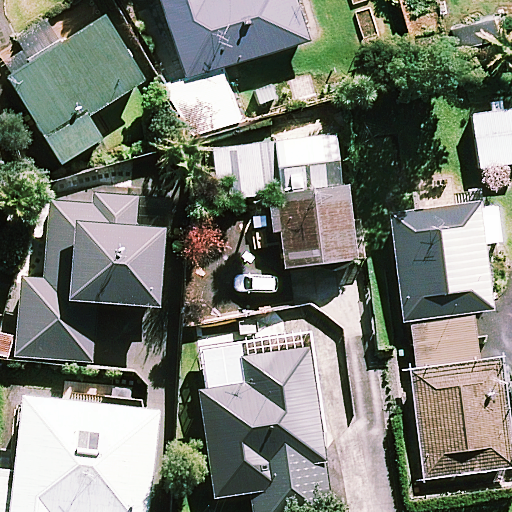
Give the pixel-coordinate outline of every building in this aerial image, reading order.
[(156,0),(180,76),(166,81),(177,114),(229,98),(218,62),(306,35),(295,0),(156,0)] [(135,81),(93,16),(0,76),(0,79),(55,164),(94,139),(80,117),(135,81)] [(511,162),(511,141),(505,100),(464,106),(473,169),(511,162)] [(348,258),(328,131),(205,151),(213,202),(266,194),(278,269),(348,258)] [(129,194),(42,190),(38,279),(14,278),(11,359),(87,362),(90,303),(146,306),(150,228),(128,227),(129,194)] [(494,242),(487,199),(378,216),(422,506),(511,492),(511,465),(507,466),(492,362),(474,365),(467,314),(486,311),(476,245),(494,242)] [(326,511),(295,343),(232,355),(237,383),(189,392),(208,497),(244,491),(247,511),(326,511)] [(138,511),(146,406),(9,397),(4,477),(0,476),(0,511),(138,511)]
